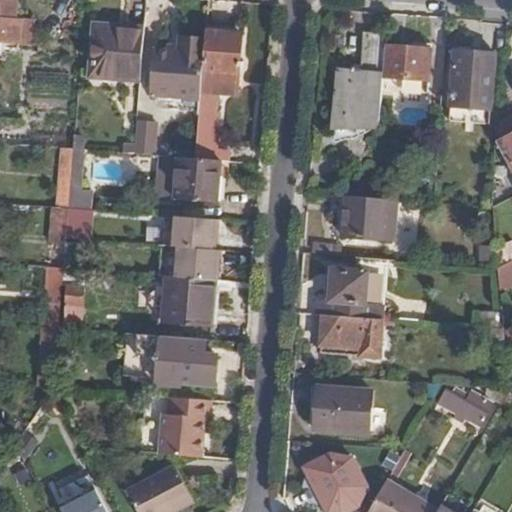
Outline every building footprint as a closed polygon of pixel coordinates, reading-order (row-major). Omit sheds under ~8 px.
[(0,0),(0,57),(11,59),(13,43),(23,44),(24,21),(17,21),(19,2),(1,1),(1,0),(0,0)] [(35,22),(24,21),(23,44),(33,45),(35,22)] [(141,79),(145,26),(125,24),(124,28),(96,26),(93,71),(121,73),(120,77),(141,79)] [(243,33),(206,30),(205,44),(203,69),(239,71),(243,33)] [(387,45),(388,32),(364,31),(362,71),(339,69),(335,122),(381,125),(384,77),(387,45)] [(203,69),(205,44),(179,42),(179,51),(156,50),(152,93),(157,94),(200,98),(201,90),(203,69)] [(434,49),(387,45),(384,77),(431,81),(434,49)] [(453,109),(491,110),(495,54),(458,50),(453,109)] [(238,92),(239,71),(203,69),(201,90),(219,90),(238,92)] [(217,110),(219,90),(201,90),(200,98),(199,110),(196,157),(220,159),(220,147),(216,147),(219,110),(217,110)] [(511,94),(509,96),(509,92),(505,92),(501,137),(511,131),(511,94)] [(200,98),(157,94),(156,102),(174,104),(174,108),(199,110),(200,98)] [(489,126),(491,110),(453,109),(453,125),(489,126)] [(135,145),(135,152),(154,154),(155,123),(137,121),(135,145)] [(511,131),(501,137),(500,144),(511,163),(511,131)] [(72,207),(76,148),(66,147),(61,206),(72,207)] [(222,160),(229,160),(229,148),(220,147),(220,159),(222,160)] [(196,157),(180,156),(177,199),(218,202),(222,160),(220,159),(196,157)] [(370,196),(375,197),(376,183),(350,180),(349,194),(370,196)] [(366,237),(370,196),(349,194),(335,193),(332,234),(366,237)] [(385,238),(388,198),(375,197),(370,196),(366,237),(385,238)] [(69,242),(72,207),(61,206),(56,206),(53,240),(69,242)] [(218,219),(178,216),(176,246),(179,246),(177,277),(215,279),(218,280),(221,249),(215,248),(218,219)] [(53,240),(51,266),(57,266),(67,267),(69,242),(53,240)] [(340,255),(341,244),(313,242),(312,253),(340,255)] [(496,243),(484,244),(486,265),(497,264),(496,243)] [(503,266),(511,261),(511,243),(502,248),(503,266)] [(179,246),(176,246),(163,245),(161,275),(167,276),(177,277),(179,246)] [(80,268),(106,270),(108,270),(109,258),(80,256),(80,268)] [(378,305),(381,258),(352,256),(351,271),(368,271),(367,304),(378,305)] [(511,279),(511,261),(503,266),(501,268),(502,284),(511,279)] [(65,293),(67,267),(57,266),(56,293),(65,293)] [(80,268),(67,267),(65,293),(69,294),(67,324),(82,326),(85,287),(74,285),(75,272),(89,273),(90,275),(106,277),(106,270),(80,268)] [(377,319),(378,305),(367,304),(368,271),(351,271),(331,269),(330,300),(319,299),(318,315),(322,315),(377,319)] [(164,324),(212,328),(215,279),(177,277),(167,276),(164,324)] [(217,328),(220,280),(218,280),(215,279),(212,328),(217,328)] [(487,327),(497,328),(498,316),(478,314),(477,326),(487,327)] [(380,357),(383,320),(377,319),(322,315),(319,351),(380,357)] [(58,389),(63,329),(47,327),(42,388),(58,389)] [(508,349),(506,328),(497,328),(487,327),(485,347),(508,349)] [(149,382),(156,382),(157,366),(148,356),(133,355),(135,334),(125,333),(122,376),(148,378),(149,382)] [(217,356),(210,355),(203,354),(204,339),(135,334),(133,355),(148,356),(157,366),(156,382),(156,385),(179,387),(180,383),(214,386),(217,356)] [(210,355),(211,340),(204,339),(203,354),(210,355)] [(373,393),(318,387),(314,429),(369,433),(373,393)] [(499,401),(478,387),(470,397),(457,390),(453,394),(448,391),(439,404),(481,430),(499,401)] [(212,420),(212,401),(170,397),(169,416),(163,415),(161,454),(203,458),(205,433),(206,420),(212,420)] [(35,454),(43,442),(30,434),(22,446),(35,454)] [(330,457),(301,472),(309,485),(303,488),(313,504),(316,502),(321,511),(351,511),(355,510),(358,505),(354,497),(368,490),(352,458),(339,465),(335,458),(330,457)] [(175,464),(128,488),(140,511),(165,511),(174,508),(177,510),(195,500),(175,464)] [(440,511),(442,508),(389,478),(369,511),(440,511)] [(110,511),(95,484),(61,502),(65,511),(110,511)]
